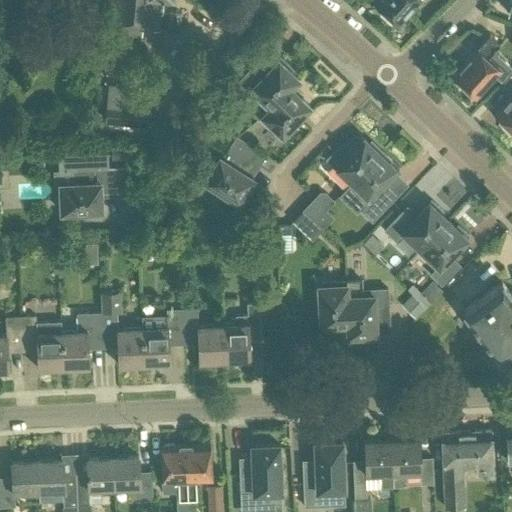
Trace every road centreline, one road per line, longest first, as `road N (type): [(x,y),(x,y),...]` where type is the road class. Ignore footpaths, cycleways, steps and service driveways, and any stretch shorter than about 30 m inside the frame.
road 1 (residential): [(0,416),(511,395)]
road 2 (residential): [(266,204),(390,73)]
road 3 (tertiary): [(390,73),(511,186)]
